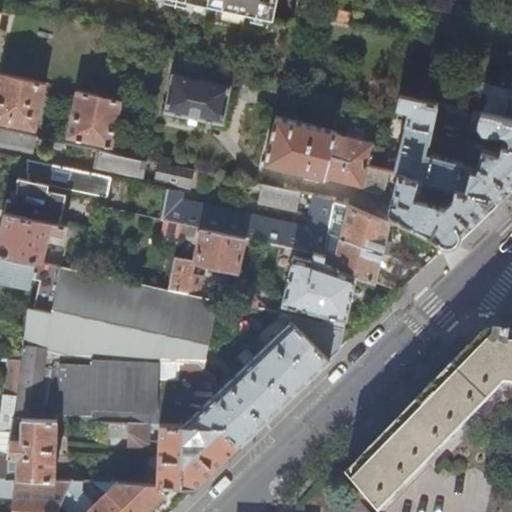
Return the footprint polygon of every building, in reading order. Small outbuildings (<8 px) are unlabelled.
[(174,0),(272,20),(276,0),(174,0)] [(317,15),(347,22),(351,7),(321,0),(317,15)] [(0,68),(3,54),(8,30),(0,27),(0,68)] [(428,39),(414,37),(407,66),(420,68),(428,39)] [(0,121),(36,129),(47,82),(15,75),(0,72),(0,73),(0,121)] [(172,73),(164,110),(223,123),(232,85),(172,73)] [(344,107),(345,97),(280,84),(274,109),(337,124),(342,107),(344,107)] [(113,145),(123,99),(122,99),(77,89),(68,136),(113,145)] [(407,108),(404,120),(431,126),(437,100),(400,92),(397,106),(407,108)] [(468,111),(473,112),(474,108),(444,101),(444,106),(447,106),(447,109),(467,113),(468,111)] [(511,143),(511,115),(474,108),(473,112),(471,120),(477,121),(482,128),(496,131),(503,126),(505,127),(508,135),(507,142),(511,143)] [(264,161),(362,185),(368,163),(330,154),(334,136),(335,131),(336,130),(277,115),(264,161)] [(448,182),(497,194),(511,179),(511,143),(507,142),(501,141),(500,147),(481,143),(476,164),(463,161),(463,160),(425,151),(427,140),(429,140),(431,126),(404,120),(393,169),(399,170),(429,178),(448,182)] [(0,128),(0,145),(35,153),(38,137),(0,128)] [(373,141),(335,131),(334,136),(330,154),(368,163),(379,166),(385,144),(383,144),(383,145),(373,143),(373,141)] [(140,175),(144,159),(124,154),(103,150),(99,166),(140,175)] [(110,176),(26,158),(26,172),(27,173),(27,178),(65,187),(106,196),(110,176)] [(190,186),(193,169),(158,162),(155,178),(190,186)] [(368,163),(362,185),(382,190),(389,168),(379,166),(368,163)] [(388,208),(449,240),(473,217),(497,194),(448,182),(443,201),(429,197),(430,192),(425,190),(429,178),(399,170),(388,208)] [(244,197),(248,180),(213,173),(209,190),(244,197)] [(59,223),(65,187),(27,178),(17,176),(16,190),(10,198),(6,198),(4,211),(59,223)] [(291,207),(295,190),(263,184),(259,200),(291,207)] [(245,236),(314,251),(323,252),(325,243),(328,231),(335,198),(314,194),(308,219),(316,220),(313,229),(182,200),(183,192),(167,189),(162,218),(166,219),(183,222),(203,227),(245,236)] [(335,198),(328,231),(382,250),(390,221),(348,203),(335,198)] [(0,229),(0,250),(43,260),(48,230),(63,233),(66,224),(59,223),(4,211),(0,229)] [(162,238),(178,242),(183,222),(166,219),(162,238)] [(66,224),(63,233),(68,234),(68,235),(87,240),(90,230),(66,224)] [(176,253),(168,287),(189,291),(196,259),(237,269),(245,236),(203,227),(195,258),(176,253)] [(331,264),(355,273),(374,280),(382,250),(328,231),(325,243),(336,247),(331,264)] [(53,310),(62,264),(43,260),(0,250),(0,278),(31,285),(33,275),(43,277),(37,307),(53,310)] [(285,312),(328,357),(332,352),(337,348),(343,323),(349,298),(355,273),(331,264),(321,260),(323,252),(314,251),(312,258),(293,254),(282,301),(325,312),(322,321),(285,311),(285,312)] [(168,287),(62,264),(53,310),(37,307),(28,305),(26,323),(22,359),(17,395),(14,417),(45,418),(53,366),(69,356),(198,360),(203,365),(219,298),(189,291),(168,287)] [(232,290),(230,300),(256,306),(259,297),(248,287),(229,282),(227,289),(232,290)] [(223,424),(240,442),(309,375),(328,357),(285,312),(282,311),(279,314),(287,323),(255,355),(247,347),(239,355),(246,363),(222,386),(184,423),(223,424)] [(511,330),(488,328),(475,342),(469,348),(346,474),(377,511),(379,511),(505,384),(511,385),(511,330)] [(203,365),(198,360),(69,356),(53,366),(45,418),(57,419),(110,421),(129,421),(184,423),(222,386),(217,382),(217,379),(203,365)] [(17,395),(22,359),(9,359),(9,360),(4,394),(17,395)] [(0,427),(0,429),(12,431),(14,417),(17,395),(4,394),(0,427)] [(8,457),(6,477),(55,479),(57,419),(45,418),(14,417),(12,431),(8,457)] [(129,421),(110,421),(110,435),(129,435),(129,421)] [(159,428),(157,482),(159,482),(196,484),(210,471),(240,442),(223,424),(184,423),(129,421),(129,435),(128,444),(143,445),(148,442),(150,427),(159,428)] [(0,456),(8,457),(12,431),(0,429),(0,456)] [(0,476),(6,477),(8,457),(0,456),(0,476)] [(56,511),(61,504),(68,489),(73,479),(55,479),(6,477),(0,476),(0,493),(12,495),(10,511),(56,511)] [(88,508),(92,511),(132,511),(106,491),(95,502),(82,489),(83,480),(73,479),(68,489),(88,508)] [(94,480),(106,491),(117,481),(94,480)] [(117,481),(106,491),(132,511),(144,511),(166,491),(159,482),(157,482),(117,481)] [(83,511),(88,508),(68,489),(61,504),(69,511),(83,511)]
